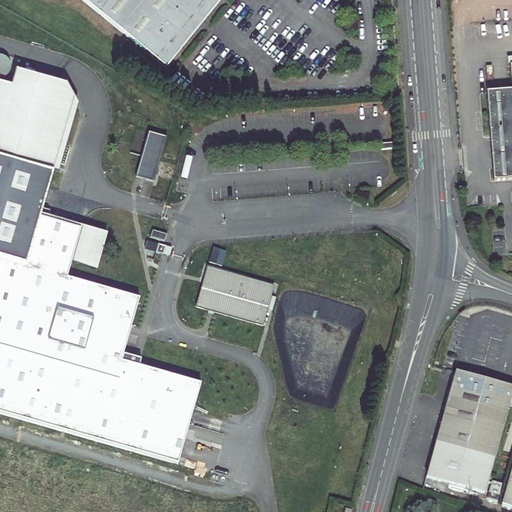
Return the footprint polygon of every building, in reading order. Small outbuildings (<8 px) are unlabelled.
[(78,0),(160,67),(215,0),(78,0)] [(511,93),(486,95),(492,185),(511,183),(511,68),(509,68),(511,93)] [(18,87),(71,102),(60,81),(22,71),(18,87)] [(0,416),(175,467),(197,389),(118,366),(137,300),(65,280),(78,235),(37,224),(50,179),(0,164),(0,93),(3,83),(0,82),(0,416)] [(0,93),(0,164),(50,179),(71,102),(3,83),(0,93)] [(149,133),(136,177),(154,183),(167,138),(149,133)] [(151,232),(150,239),(165,242),(166,235),(151,232)] [(145,249),(152,251),(154,244),(147,241),(145,249)] [(154,244),(152,251),(163,255),(166,247),(154,244)] [(172,248),(166,247),(163,255),(169,256),(172,248)] [(273,286),(207,266),(194,307),(261,326),(273,286)] [(511,385),(456,371),(428,478),(485,494),(509,406),(511,406),(511,472),(502,506),(511,508),(511,385)]
